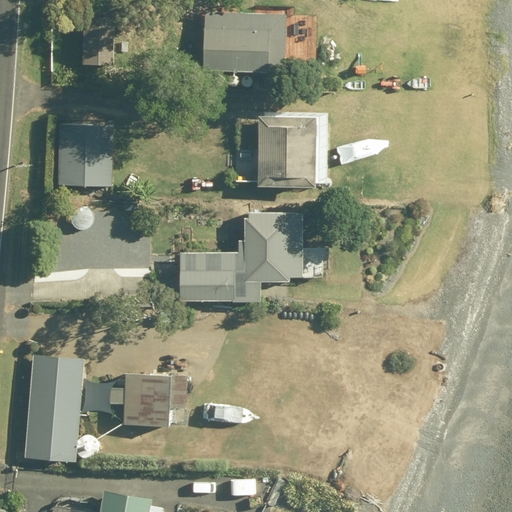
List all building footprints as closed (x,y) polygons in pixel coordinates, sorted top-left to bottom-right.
[(326,184),(328,118),(259,116),(257,182),(326,184)] [(112,188),(114,127),(61,125),(59,186),(112,188)] [(246,252),(183,251),(182,297),(261,299),(261,279),(302,280),(303,212),(247,211),(246,252)] [(110,234),(92,233),(90,276),(108,277),(110,234)] [(75,460),(84,358),(35,353),(25,456),(75,460)] [(186,408),(187,377),(128,375),(127,422),(171,423),(171,407),(186,408)] [(154,506),(155,498),(104,490),(100,511),(165,511),(167,508),(154,506)]
